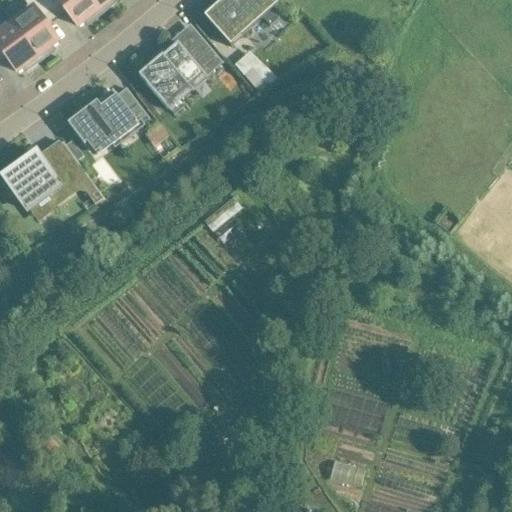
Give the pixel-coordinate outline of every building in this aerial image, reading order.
[(41,22),(51,13),(41,0),(22,0),(28,7),(10,20),(41,62),(43,61),(42,61),(55,52),(53,49),(58,45),(41,22)] [(101,16),(88,0),(41,0),(51,13),(62,5),(80,28),(85,24),(87,27),(100,17),(101,16)] [(88,0),(101,16),(103,15),(103,14),(115,5),(113,2),(114,0),(88,0)] [(224,0),(205,18),(231,48),(279,6),(274,0),(224,0)] [(39,64),(41,62),(10,20),(0,27),(0,51),(2,50),(19,73),(24,70),(27,73),(39,63),(39,64)] [(222,65),(223,64),(204,42),(188,56),(179,45),(164,58),(163,58),(140,78),(167,110),(169,109),(167,107),(188,88),(190,91),(191,90),(189,88),(202,76),(207,81),(209,80),(202,73),(218,60),(222,65)] [(236,64),(259,95),(277,81),(253,51),(236,64)] [(129,113),(117,97),(102,109),(98,104),(68,126),(85,148),(86,147),(86,146),(107,130),(116,141),(136,125),(141,131),(152,123),(138,105),(129,113)] [(344,134),(344,132),(344,129),(343,127),(342,125),(341,123),(339,121),(337,120),(335,119),(333,119),(331,118),(328,119),(326,119),(324,120),(322,122),(320,123),(319,125),(318,127),(318,129),(317,132),(318,134),(318,136),(319,138),(320,140),(322,142),(324,143),(326,144),(328,145),(331,145),(333,145),(335,144),(337,143),(339,142),(341,140),(342,138),(343,136),(344,134)] [(84,184),(94,198),(99,194),(64,144),(31,168),(25,159),(0,180),(0,184),(20,206),(23,204),(29,212),(50,197),(55,205),(84,184)]
